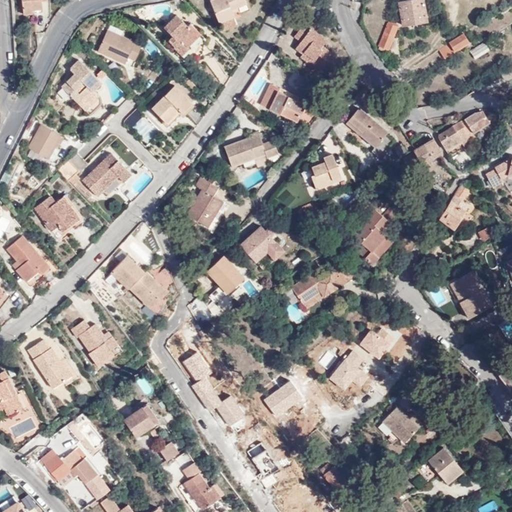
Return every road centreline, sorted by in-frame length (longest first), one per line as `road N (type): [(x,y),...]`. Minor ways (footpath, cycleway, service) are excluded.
road 1 (residential): [(270,511),(160,355),(185,298),(144,200)]
road 2 (residential): [(164,178),(241,78),(281,0)]
road 3 (residential): [(0,340),(74,278),(144,200)]
road 4 (residential): [(511,411),(493,382),(391,288)]
road 5 (residential): [(257,202),(363,72)]
road 6 (tertiary): [(17,116),(69,17),(94,0)]
